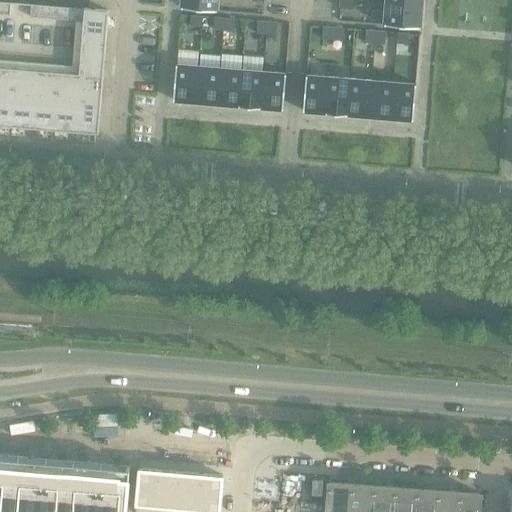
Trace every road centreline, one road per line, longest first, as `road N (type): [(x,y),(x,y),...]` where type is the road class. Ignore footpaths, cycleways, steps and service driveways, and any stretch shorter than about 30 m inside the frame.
road 1 (secondary): [(0,393),(95,381),(511,413)]
road 2 (secondary): [(511,394),(93,359),(0,359)]
road 3 (residential): [(116,169),(511,201)]
road 4 (residential): [(188,442),(500,463)]
road 5 (residential): [(116,169),(130,0)]
